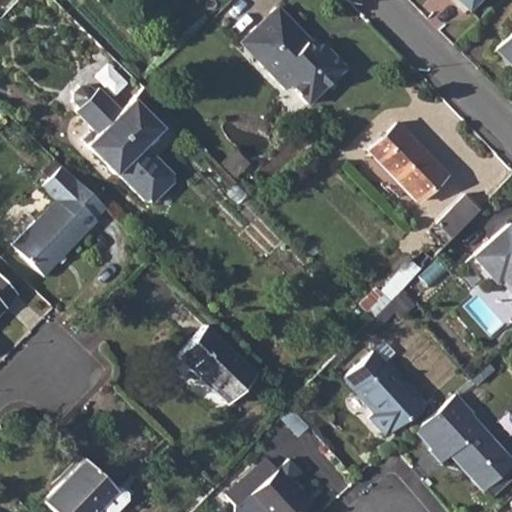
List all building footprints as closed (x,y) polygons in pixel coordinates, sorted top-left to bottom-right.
[(455,0),(464,9),(472,0),(455,0)] [(249,33),(251,34),(270,53),(260,63),(258,64),(283,90),(288,86),(306,104),(342,68),(321,45),(312,52),(304,43),(307,40),(295,27),(294,27),(275,9),(249,33)] [(511,29),(492,49),(511,70),(511,29)] [(251,34),(241,43),(260,63),(270,53),(251,34)] [(85,85),(76,85),(70,93),(69,101),(76,107),(72,111),(94,134),(93,135),(84,144),(83,145),(112,174),(114,172),(142,200),(151,200),(170,181),(170,173),(141,145),(169,116),(141,88),(140,87),(117,110),(95,87),(91,91),(85,85)] [(361,137),(368,145),(396,119),(389,111),(361,137)] [(394,122),(365,150),(413,201),(443,173),(394,122)] [(88,130),(79,139),(84,144),(93,135),(88,130)] [(101,207),(56,164),(34,185),(50,201),(33,218),(8,244),(41,275),(77,237),(95,217),(93,215),(101,207)] [(434,222),(446,235),(449,237),(477,208),(473,205),(462,194),(434,222)] [(511,227),(506,221),(469,256),(492,282),(498,277),(511,292),(511,227)] [(402,265),(362,304),(385,327),(413,300),(400,287),(412,275),(402,265)] [(0,309),(3,306),(2,304),(14,292),(0,278),(0,309)] [(202,324),(188,339),(173,355),(222,403),(252,372),(202,324)] [(370,350),(339,378),(370,412),(365,417),(380,434),(385,429),(388,431),(419,403),(370,350)] [(451,393),(410,430),(440,462),(448,455),(479,490),(482,488),(488,495),(511,473),(511,464),(510,462),(511,462),(469,416),(470,415),(451,393)] [(262,455),(221,493),(231,505),(243,495),(258,511),(293,511),(306,501),(286,478),(275,465),(273,467),(262,455)] [(285,456),(275,465),(286,478),(296,469),(285,456)] [(113,489),(80,458),(40,500),(52,511),(91,511),(97,506),(102,511),(110,511),(124,499),(124,492),(117,486),(113,489)] [(258,511),(243,495),(231,505),(231,511),(230,511),(258,511)]
